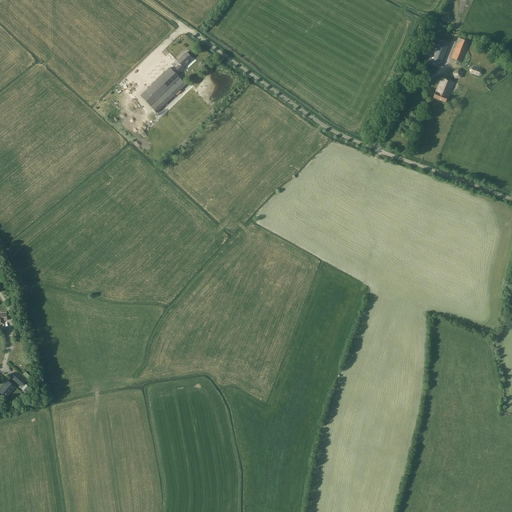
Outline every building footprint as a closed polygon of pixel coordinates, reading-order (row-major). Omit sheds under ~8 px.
[(449,43),(435,37),(425,63),(439,68),(449,43)] [(459,38),(456,45),(450,59),(461,63),(470,42),(459,38)] [(181,65),(178,67),(176,69),(181,74),(185,69),(183,67),(192,58),(186,52),(177,61),(181,65)] [(471,74),(478,76),(482,75),(483,72),(481,69),(473,66),(470,67),(469,70),(471,74)] [(157,113),(186,85),(170,68),(140,96),(157,113)] [(462,72),(458,69),(452,72),(454,78),(461,78),(462,72)] [(446,103),(454,83),(441,78),(433,98),(446,103)] [(469,92),(464,101),(470,105),(475,95),(469,92)] [(25,372),(22,374),(29,381),(32,378),(25,372)] [(25,381),(19,376),(15,381),(21,386),(25,381)] [(0,391),(6,397),(14,387),(7,381),(5,383),(6,384),(0,390),(0,391)]
